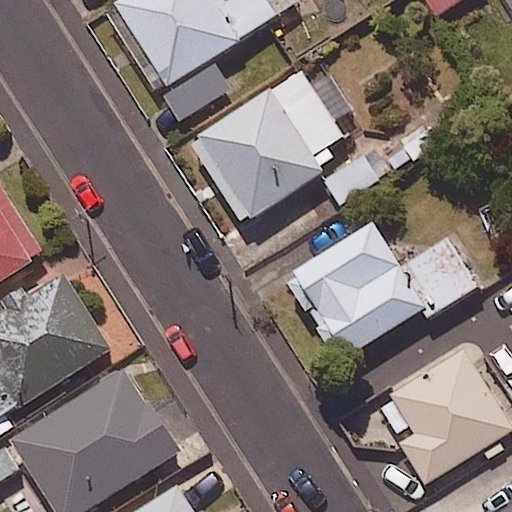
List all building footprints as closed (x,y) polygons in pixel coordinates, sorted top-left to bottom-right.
[(128,0),(122,4),(176,89),(247,43),(246,41),(305,2),(303,0),(128,0)] [(467,0),(429,0),(440,17),(467,0)] [(237,90),(222,66),(171,99),(185,123),(237,90)] [(320,88),(308,70),(203,138),(205,140),(198,145),(248,221),(256,216),(258,219),(332,171),(329,167),(342,158),(336,149),(352,139),(341,123),(360,111),(338,76),(320,88)] [(395,176),(379,151),(329,183),(345,208),(395,176)] [(0,287),(50,256),(0,174),(0,287)] [(408,266),(380,223),(301,272),(304,278),(295,284),(343,360),(352,355),(355,360),(430,312),(435,319),(483,289),(452,239),(408,266)] [(0,421),(117,350),(72,277),(35,299),(30,290),(9,303),(13,310),(0,317),(0,421)] [(463,343),(340,420),(358,448),(410,451),(432,487),(436,484),(441,492),(511,447),(511,393),(505,383),(488,354),(484,355),(477,344),(473,341),(468,341),(463,343)] [(180,446),(131,369),(15,441),(17,443),(0,454),(0,486),(31,466),(60,511),(90,511),(162,467),(168,478),(210,451),(199,434),(180,446)] [(511,511),(511,484),(472,510),(473,511),(511,511)] [(200,511),(185,488),(146,511),(200,511)]
